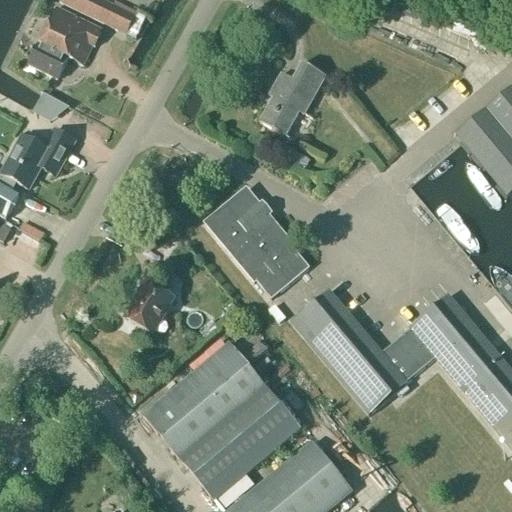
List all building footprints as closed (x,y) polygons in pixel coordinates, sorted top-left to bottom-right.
[(136,15),(114,4),(112,7),(98,0),(61,0),(59,5),(125,38),(136,15)] [(68,62),(82,69),(100,32),(56,11),(28,69),(57,83),(68,62)] [(298,115),(303,118),(326,79),(301,66),(292,83),(281,77),(269,99),(273,101),(259,125),(285,140),(298,115)] [(511,88),(455,136),(507,199),(511,194),(511,88)] [(40,171),(55,179),(74,145),(54,134),(44,152),(22,140),(1,178),(28,193),(40,171)] [(0,219),(6,223),(18,200),(0,189),(0,219)] [(261,205),(257,209),(245,195),(207,227),(271,303),(309,271),(267,221),(271,217),(261,205)] [(123,322),(153,339),(174,303),(144,285),(123,322)] [(434,361),(511,454),(511,376),(447,299),(409,331),(410,332),(381,357),(328,294),(290,326),(368,419),(406,387),(405,385),(434,361)] [(300,433),(228,347),(142,419),(214,505),(300,433)] [(230,511),(331,511),(351,496),(310,446),(230,511)]
